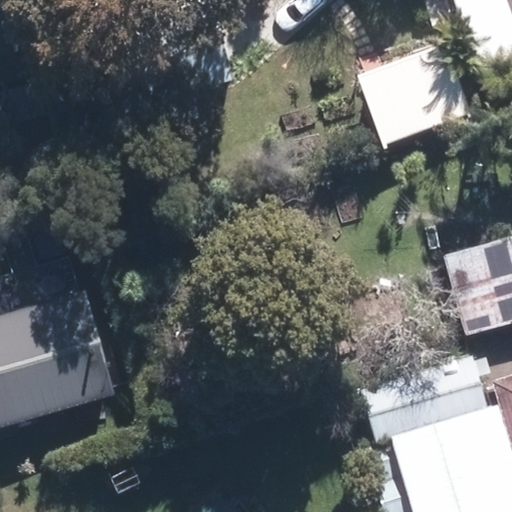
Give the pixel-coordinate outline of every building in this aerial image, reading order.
[(0,0),(0,63),(37,57),(28,0),(0,0)] [(511,0),(473,0),(511,103),(511,102),(511,0)] [(232,76),(209,9),(140,31),(162,98),(232,76)] [(444,42),(359,70),(383,140),(468,111),(444,42)] [(37,160),(43,190),(78,183),(72,153),(37,160)] [(511,238),(456,253),(477,336),(511,326),(511,238)] [(86,298),(0,319),(0,428),(112,401),(86,298)] [(511,511),(511,376),(495,382),(486,351),(359,389),(375,441),(365,444),(385,511),(511,511)]
